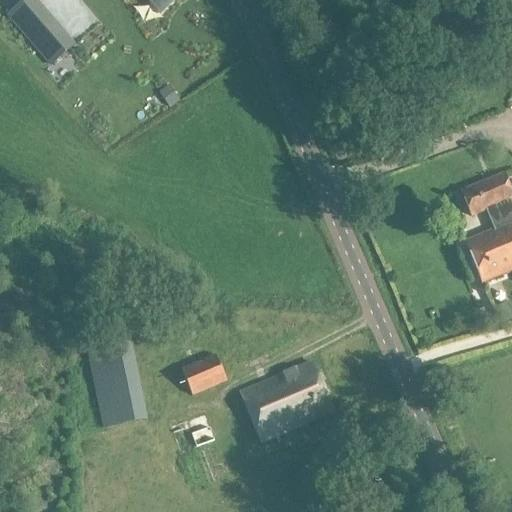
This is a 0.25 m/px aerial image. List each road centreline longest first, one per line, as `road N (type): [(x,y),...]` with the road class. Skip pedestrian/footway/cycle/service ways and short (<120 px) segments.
road 1 (tertiary): [(462,511),(244,0)]
road 2 (track): [(256,511),(217,394),(377,314)]
road 3 (track): [(323,188),(511,127)]
